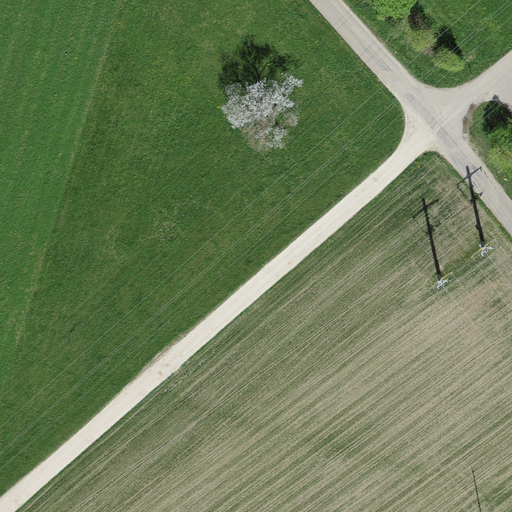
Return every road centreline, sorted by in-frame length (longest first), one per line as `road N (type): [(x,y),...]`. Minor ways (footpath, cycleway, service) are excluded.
road 1 (track): [(0,511),(502,69)]
road 2 (unclassified): [(511,226),(436,124),(324,0)]
